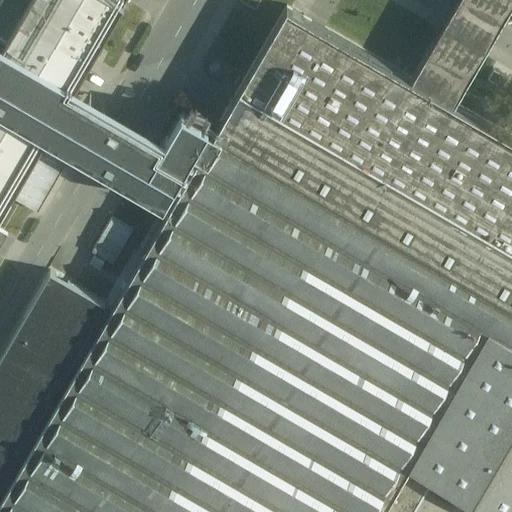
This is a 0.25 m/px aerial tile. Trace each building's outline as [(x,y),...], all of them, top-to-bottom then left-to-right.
[(39,0),(15,42),(0,68),(0,220),(49,136),(81,80),(127,0),(39,0)] [(438,37),(412,82),(455,107),(481,62),(487,52),(497,34),(511,8),(511,0),(459,0),(454,9),(444,27),(438,37)] [(511,423),(511,139),(455,107),(412,82),(285,8),(215,128),(170,205),(113,303),(60,271),(0,373),(0,511),(380,511),(408,466),(469,500),(511,423)] [(81,80),(15,42),(0,33),(0,107),(49,136),(98,164),(142,189),(170,205),(215,128),(186,112),(174,133),(131,108),(81,80)] [(511,511),(511,423),(469,500),(489,511),(511,511)]
